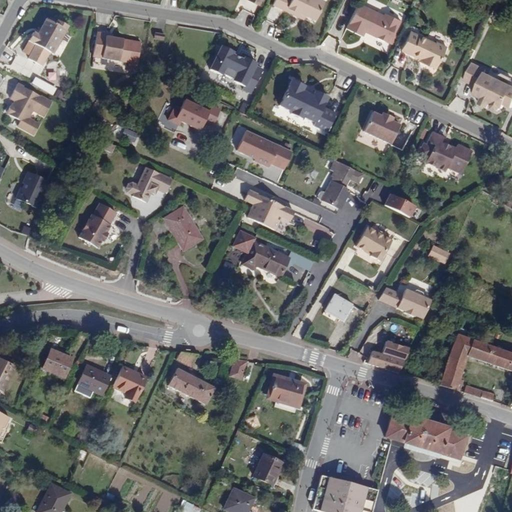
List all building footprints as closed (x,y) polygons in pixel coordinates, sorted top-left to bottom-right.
[(319,0),(270,0),(268,4),(292,15),(294,11),(301,14),(311,19),(319,0)] [(388,0),(386,8),(400,13),(404,4),(392,0),(388,0)] [(364,7),(354,3),(342,28),(358,35),(360,30),(361,29),(364,30),(363,32),(382,41),(387,30),(390,32),(396,19),(380,12),(379,14),(377,16),(363,10),(364,7)] [(377,16),(379,14),(364,7),(363,10),(377,16)] [(53,47),(66,24),(55,18),(53,22),(44,17),(39,26),(41,27),(37,34),(35,32),(31,30),(27,39),(34,43),(27,57),(40,64),(47,50),(48,50),(50,45),(53,47)] [(430,42),(405,30),(396,49),(421,61),(420,63),(430,68),(441,46),(430,41),(430,42)] [(126,60),(129,39),(110,36),(103,35),(104,33),(94,31),(90,55),(126,60)] [(260,63),(224,44),(211,69),(225,76),(227,72),(236,77),(235,79),(248,86),(260,63)] [(480,70),(467,63),(458,81),(472,87),(469,95),(477,99),(486,103),(488,104),(487,105),(487,109),(492,111),(495,109),(496,108),(498,109),(500,104),(502,98),(510,102),(511,97),(511,88),(505,85),(491,78),(479,73),(480,70)] [(87,82),(93,84),(96,73),(89,72),(87,82)] [(506,81),(506,78),(496,73),(493,75),(491,78),(505,85),(506,81)] [(300,85),(287,79),(274,105),(287,111),(286,113),(297,118),(298,116),(310,122),(309,125),(322,131),(331,113),(318,107),(323,96),(310,90),(308,93),(307,96),(297,91),(298,88),(300,85)] [(51,101),(16,82),(9,96),(15,100),(13,104),(12,104),(9,104),(6,111),(7,113),(19,120),(16,125),(33,134),(39,124),(27,117),(32,109),(43,115),(51,101)] [(510,102),(502,98),(500,104),(507,108),(510,102)] [(483,108),(486,103),(477,99),(474,104),(483,108)] [(207,121),(212,111),(187,100),(183,110),(179,117),(184,119),(204,128),(207,121)] [(239,110),(246,113),(249,104),(243,101),(239,110)] [(179,117),(183,110),(173,106),(167,120),(180,126),(184,119),(179,117)] [(215,107),(212,111),(207,121),(214,125),(222,111),(215,107)] [(375,115),(370,113),(361,130),(387,143),(397,125),(386,120),(388,117),(377,111),(375,115)] [(136,143),(140,133),(128,128),(124,138),(136,143)] [(272,163),(280,145),(249,129),(238,151),(269,167),(272,163)] [(441,139),(427,132),(421,144),(418,142),(413,154),(422,159),(420,162),(440,172),(442,167),(456,174),(467,152),(452,144),(450,149),(439,143),(441,139)] [(113,145),(104,141),(100,148),(109,152),(113,145)] [(294,151),(280,145),(272,163),(286,169),(294,151)] [(357,184),(362,175),(332,159),(327,168),(332,171),(330,175),(331,176),(326,186),(328,187),(325,194),(323,192),(320,191),(317,198),(339,210),(349,191),(343,188),(348,179),(357,184)] [(270,178),(279,181),(283,170),(273,167),(270,178)] [(165,194),(171,181),(145,168),(136,186),(131,183),(128,185),(126,189),(127,192),(132,195),(132,197),(145,203),(150,193),(153,194),(156,190),(165,194)] [(45,179),(25,171),(21,182),(22,183),(21,187),(19,187),(14,198),(34,206),(45,179)] [(405,217),(411,204),(385,191),(379,203),(405,217)] [(295,213),(250,192),(246,202),(255,206),(249,219),(276,232),(282,218),(291,222),(295,213)] [(91,246),(96,248),(101,241),(105,233),(109,226),(108,225),(115,213),(98,203),(91,216),(90,215),(77,238),(82,241),(83,244),(88,247),(91,246)] [(182,250),(200,239),(182,208),(163,219),(182,250)] [(355,248),(364,253),(365,251),(371,254),(370,256),(370,257),(378,262),(390,242),(382,237),(374,233),(366,228),(355,248)] [(249,261),(274,273),(283,254),(247,237),(236,260),(247,265),(249,261)] [(449,254),(432,246),(426,256),(444,264),(449,254)] [(412,292),(395,285),(387,303),(405,311),(405,312),(414,316),(415,315),(422,319),(431,300),(424,298),(424,296),(422,294),(416,291),(413,291),(412,292)] [(351,305),(334,294),(325,310),(342,320),(351,305)] [(363,295),(356,307),(364,312),(371,300),(363,295)] [(413,330),(401,326),(396,341),(408,345),(413,330)] [(68,351),(82,357),(91,337),(77,334),(68,351)] [(468,357),(511,371),(511,353),(458,335),(439,386),(462,393),(465,387),(462,386),(463,381),(461,380),(468,357)] [(373,351),(369,364),(399,374),(408,352),(409,350),(397,346),(392,357),(373,351)] [(41,370),(62,379),(71,360),(49,350),(41,370)] [(413,354),(408,352),(404,361),(409,364),(413,354)] [(190,368),(197,356),(180,354),(176,361),(190,368)] [(0,390),(1,391),(13,368),(0,361),(0,390)] [(247,362),(233,361),(228,377),(241,381),(247,362)] [(100,395),(109,377),(85,366),(77,385),(100,395)] [(121,367),(111,387),(125,394),(123,398),(134,403),(145,379),(121,367)] [(205,406),(214,388),(177,369),(167,387),(205,406)] [(302,386),(275,378),(269,398),(296,406),(302,386)] [(466,386),(464,393),(480,398),(482,391),(466,386)] [(484,391),(481,398),(492,402),(494,394),(484,391)] [(0,431),(2,429),(5,430),(10,420),(0,415),(0,431)] [(448,432),(449,428),(411,417),(410,421),(393,416),(386,437),(460,459),(466,437),(448,432)] [(293,455),(301,457),(304,446),(305,441),(299,439),(293,455)] [(281,464),(263,455),(253,477),(271,485),(281,464)] [(197,497),(205,500),(215,477),(207,474),(197,497)] [(374,511),(381,491),(322,477),(314,511),(317,511),(374,511)] [(60,511),(70,494),(50,484),(43,499),(44,500),(37,511),(60,511)] [(228,511),(246,511),(253,499),(233,489),(223,510),(228,511)] [(186,502),(182,511),(200,511),(202,507),(186,502)]
